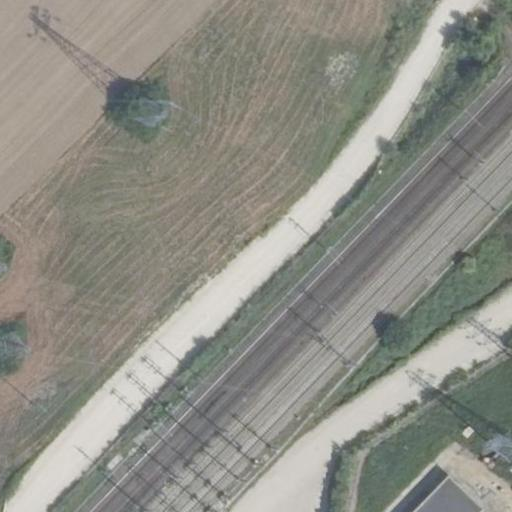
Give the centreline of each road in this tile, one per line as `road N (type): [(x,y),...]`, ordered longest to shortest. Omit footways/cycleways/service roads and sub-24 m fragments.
road 1 (unclassified): [(455,0),(420,69),(351,170),(23,511)]
road 2 (track): [(511,308),(320,442),(250,511)]
